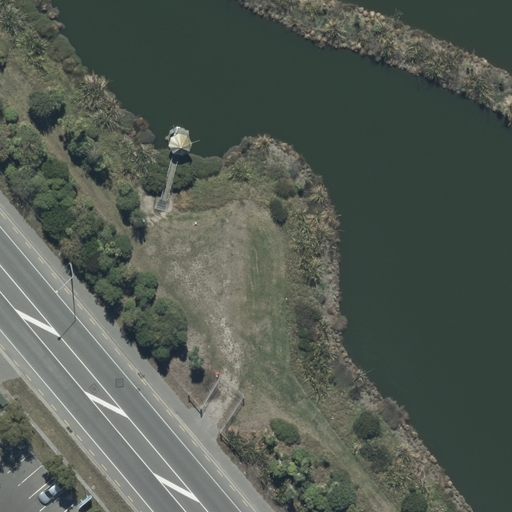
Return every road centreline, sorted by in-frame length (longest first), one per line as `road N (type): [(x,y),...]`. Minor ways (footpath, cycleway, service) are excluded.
road 1 (track): [(0,85),(270,363),(391,511)]
road 2 (secondary): [(202,511),(0,272)]
